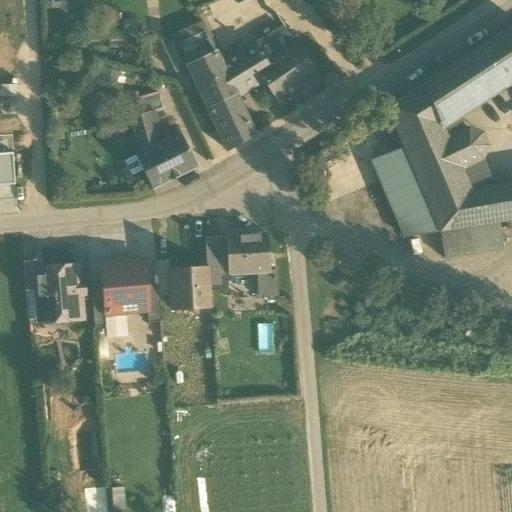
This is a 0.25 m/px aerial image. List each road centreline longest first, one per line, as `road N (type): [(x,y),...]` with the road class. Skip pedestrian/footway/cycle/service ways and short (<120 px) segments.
road 1 (residential): [(0,228),(179,209),(493,0)]
road 2 (track): [(318,511),(283,140)]
road 3 (track): [(292,217),(511,310)]
road 4 (track): [(44,226),(30,0)]
